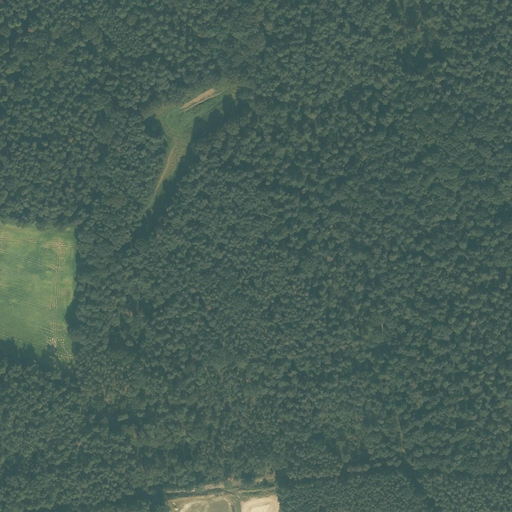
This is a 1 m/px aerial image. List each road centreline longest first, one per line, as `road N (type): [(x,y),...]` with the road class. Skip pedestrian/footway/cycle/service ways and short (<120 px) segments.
road 1 (track): [(56,8),(69,64),(43,104),(52,149),(79,209),(77,379),(132,496)]
road 2 (track): [(79,237),(127,246),(202,297),(360,165)]
road 3 (track): [(403,463),(132,496)]
road 4 (track): [(375,301),(360,145),(417,112)]
road 5 (track): [(403,463),(375,301)]
road 6 (track): [(132,496),(0,511)]
